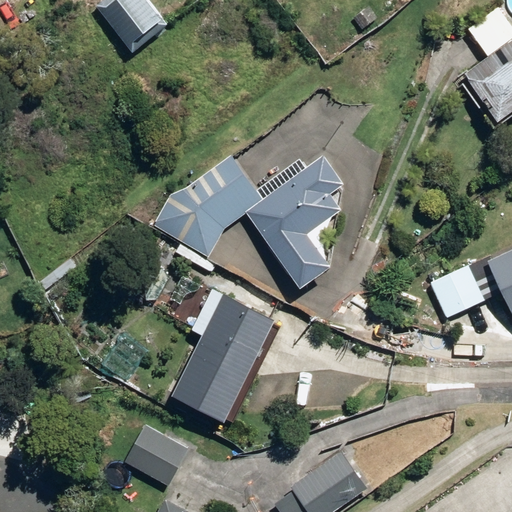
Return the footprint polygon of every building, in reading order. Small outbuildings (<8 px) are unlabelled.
[(101,0),(141,46),(174,18),(158,0),(101,0)] [(474,25),(492,52),(511,37),(511,18),(502,5),(474,25)] [(511,46),(476,73),(506,115),(511,111),(511,46)] [(213,253),(228,224),(268,195),(236,151),(188,186),(171,195),(156,224),(213,253)] [(325,157),(248,213),(302,288),(331,266),(308,233),(342,209),(331,193),(344,183),(325,157)] [(511,248),(488,259),(511,315),(511,248)] [(43,280),(49,289),(79,265),(72,257),(43,280)] [(448,316),(485,300),(469,265),(432,281),(448,316)] [(172,395),(224,421),(273,320),(220,295),(172,395)] [(128,459),(172,484),(193,447),(150,422),(128,459)] [(296,485),(314,511),(332,511),(373,484),(348,449),(296,485)] [(161,511),(201,511),(170,496),(161,511)]
